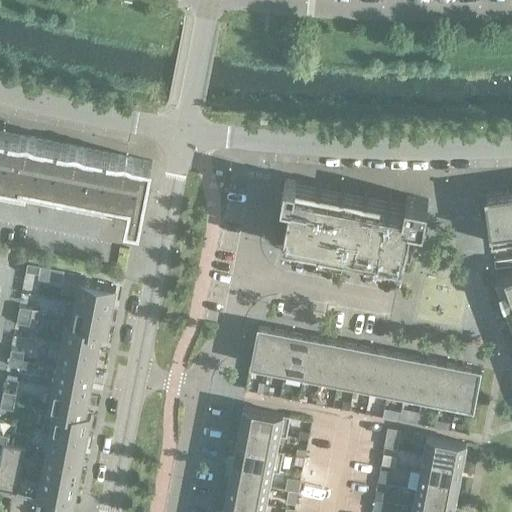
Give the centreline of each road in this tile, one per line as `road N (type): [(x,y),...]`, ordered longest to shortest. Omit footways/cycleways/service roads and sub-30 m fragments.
road 1 (residential): [(177,134),(377,148),(511,146)]
road 2 (residential): [(177,134),(133,375)]
road 3 (residential): [(268,4),(350,12),(511,8)]
road 4 (residential): [(198,388),(205,362),(231,335),(259,189)]
road 5 (residential): [(177,134),(0,94)]
road 6 (residential): [(133,375),(107,511)]
road 7 (residential): [(206,0),(177,134)]
road 8 (residential): [(174,511),(198,388)]
